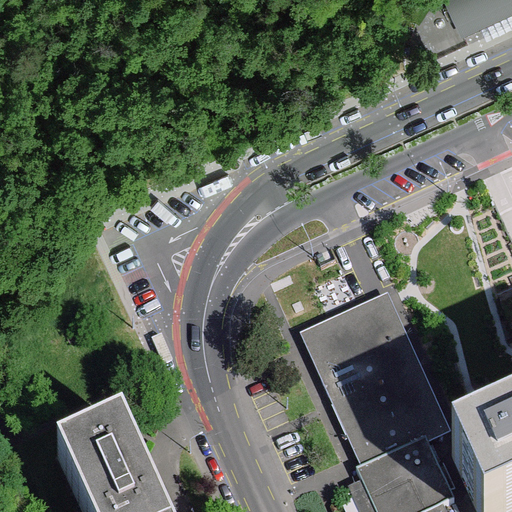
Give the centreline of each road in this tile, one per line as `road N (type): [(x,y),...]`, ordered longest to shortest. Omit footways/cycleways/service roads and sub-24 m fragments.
road 1 (tertiary): [(270,203),(218,263),(203,308),(208,375),(265,511)]
road 2 (tertiary): [(511,68),(283,173),(270,203)]
road 3 (tertiary): [(270,203),(306,205),(511,113)]
